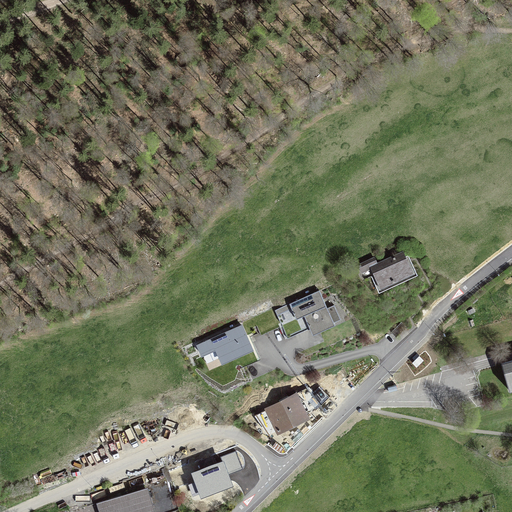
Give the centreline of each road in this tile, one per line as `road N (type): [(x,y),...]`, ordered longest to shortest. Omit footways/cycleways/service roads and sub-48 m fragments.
road 1 (residential): [(278,471),(242,437),(208,432),(13,511)]
road 2 (residential): [(346,407),(448,301),(511,251)]
road 3 (residential): [(346,407),(511,436)]
